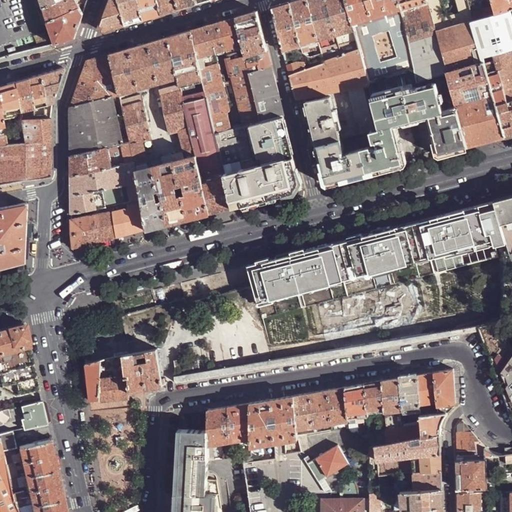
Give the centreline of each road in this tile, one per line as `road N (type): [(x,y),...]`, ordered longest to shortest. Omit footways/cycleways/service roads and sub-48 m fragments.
road 1 (residential): [(475,402),(471,364),(453,352),(162,399),(154,406),(149,500),(141,511)]
road 2 (secondary): [(316,214),(45,286)]
road 3 (tertiary): [(83,511),(45,286)]
road 4 (residential): [(316,214),(261,0)]
road 5 (secondary): [(511,164),(316,214)]
road 6 (trunk): [(347,0),(511,72)]
road 7 (trunk): [(511,72),(347,0)]
road 8 (residential): [(246,0),(79,49)]
road 9 (residential): [(79,49),(60,103),(59,184),(46,191)]
road 10 (residential): [(475,402),(450,429),(452,511)]
